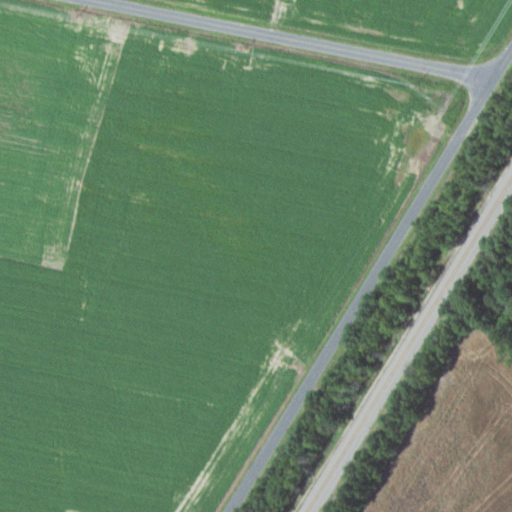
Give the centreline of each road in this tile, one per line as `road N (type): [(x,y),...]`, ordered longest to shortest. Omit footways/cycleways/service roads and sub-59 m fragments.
road 1 (residential): [(228,511),(511,45)]
road 2 (residential): [(492,79),(105,0)]
